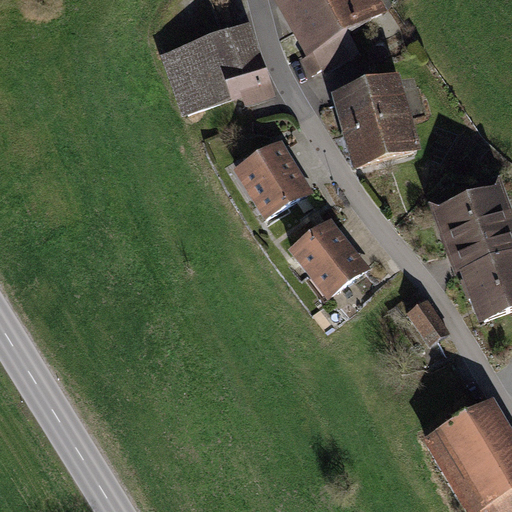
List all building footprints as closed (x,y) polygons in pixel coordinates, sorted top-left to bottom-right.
[(289,0),(320,53),(304,62),(312,76),(355,52),(345,35),(382,14),(373,0),(289,0)] [(247,32),(168,61),(189,117),(243,97),(247,107),(271,98),(247,32)] [(395,87),(338,103),(357,169),(414,153),(395,87)] [(281,151),(240,177),(268,221),(309,195),(281,151)] [(459,253),(466,272),(511,255),(511,224),(503,227),(492,197),(445,214),(454,240),(449,241),(454,255),(459,253)] [(314,208),(308,199),(299,204),(305,213),(314,208)] [(318,227),(324,222),(319,216),(313,221),(318,227)] [(329,229),(324,223),(319,228),(323,233),(329,229)] [(331,229),(295,258),(329,300),(365,272),(331,229)] [(511,313),(511,255),(466,272),(470,281),(463,283),(470,301),(476,298),(485,323),(511,313)] [(449,336),(428,305),(409,317),(430,349),(449,336)] [(511,451),(489,412),(428,448),(465,511),(511,511),(511,503),(507,494),(511,491),(511,451)]
